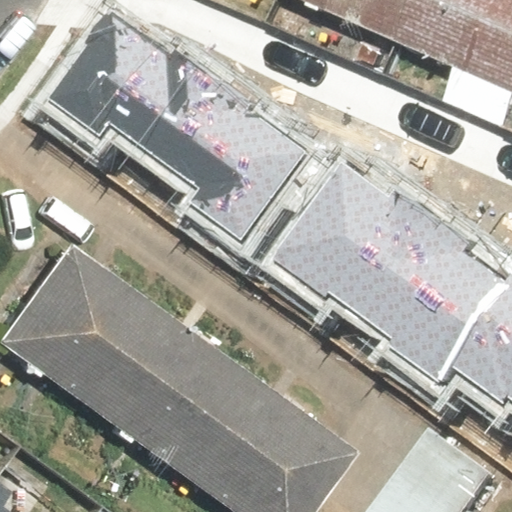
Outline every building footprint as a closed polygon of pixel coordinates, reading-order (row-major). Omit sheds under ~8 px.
[(511,0),(297,0),(468,74),(455,105),(511,130),(511,0)] [(426,285),(488,204),(375,119),(360,138),(298,91),(274,121),(235,92),(160,190),(319,310),(370,243),(426,285)] [(66,237),(0,328),(0,349),(224,511),(307,511),(356,446),(66,237)] [(511,402),(511,353),(487,337),(453,387),(501,419),(511,402)] [(469,511),(487,485),(429,447),(386,511),(469,511)] [(8,511),(0,506),(0,511),(41,511),(28,502),(21,511),(8,511)]
